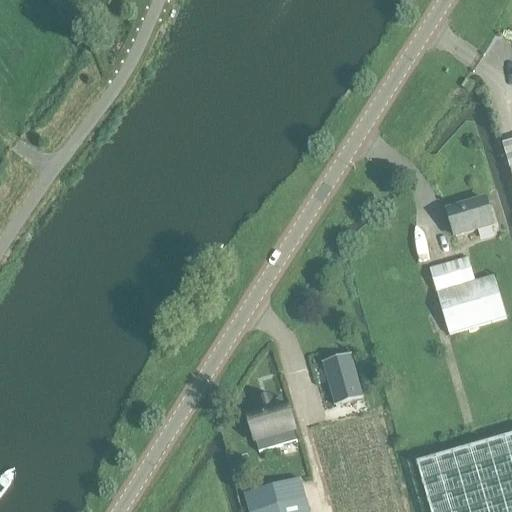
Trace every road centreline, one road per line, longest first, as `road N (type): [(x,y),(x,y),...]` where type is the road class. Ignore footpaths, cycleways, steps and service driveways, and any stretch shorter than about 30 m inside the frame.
road 1 (tertiary): [(117,511),(445,0)]
road 2 (unclassified): [(0,248),(109,96),(159,0)]
